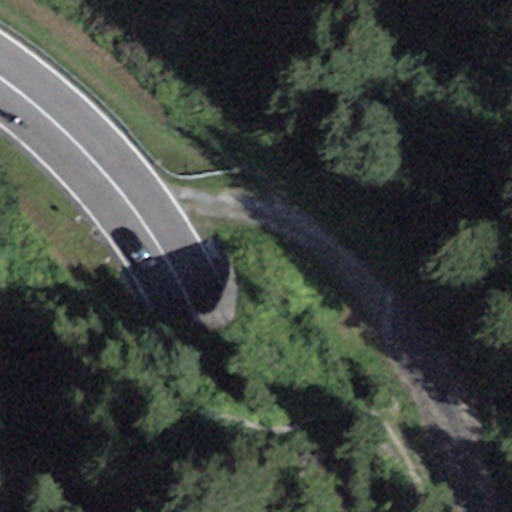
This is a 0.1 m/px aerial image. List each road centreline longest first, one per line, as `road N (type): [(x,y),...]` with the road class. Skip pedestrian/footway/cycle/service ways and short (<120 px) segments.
road 1 (primary): [(243,511),(223,393),(122,195)]
road 2 (primary): [(0,78),(122,195)]
